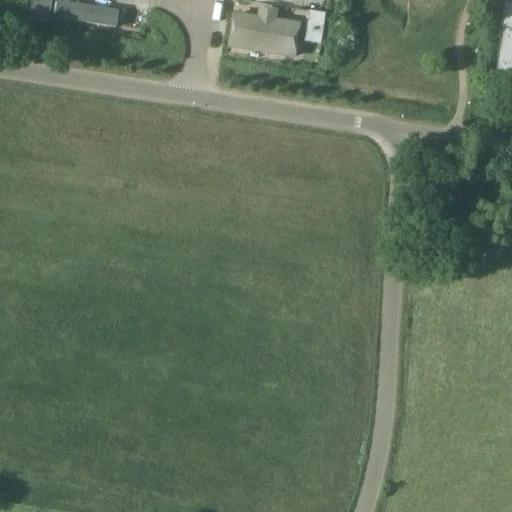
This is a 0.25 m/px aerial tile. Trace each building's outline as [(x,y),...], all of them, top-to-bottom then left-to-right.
[(52,0),(32,0),(28,21),(48,25),(52,0)] [(55,3),(52,20),(115,31),(118,13),(55,3)] [(511,5),(503,4),(495,76),(511,77),(511,5)] [(232,14),(226,51),(294,62),(300,25),(276,21),(268,20),(256,18),(232,14)] [(309,14),(307,29),(323,31),(325,16),(309,14)]
